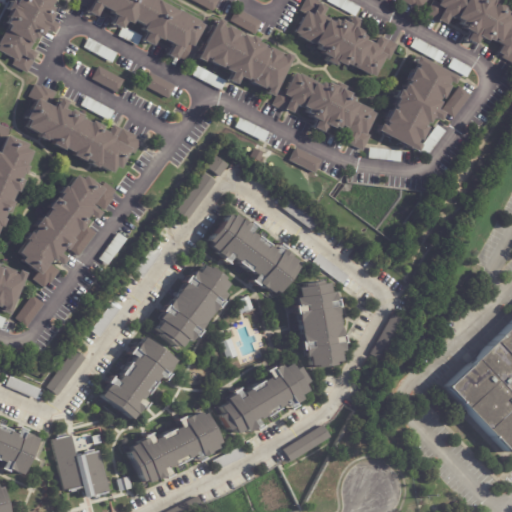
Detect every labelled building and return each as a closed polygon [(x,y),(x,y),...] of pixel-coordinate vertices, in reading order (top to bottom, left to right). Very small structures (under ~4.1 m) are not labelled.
[(62,0),(61,2),(57,0),(52,0),(50,5),(48,4),(45,9),(48,10),(46,15),(48,16),(44,22),(52,26),(47,36),(39,32),(36,39),(34,38),(32,42),(28,41),(27,43),(29,44),(26,51),(34,55),(31,60),(34,61),(27,74),(12,66),(14,62),(0,54),(0,35),(4,28),(2,26),(4,22),(1,21),(5,13),(2,12),(8,2),(10,4),(12,0),(62,0)] [(194,44),(197,45),(188,62),(174,54),(171,60),(163,56),(169,46),(158,40),(157,41),(153,39),(148,46),(140,42),(138,45),(119,35),(124,26),(143,36),(144,34),(138,31),(141,26),(129,20),(126,24),(121,22),(117,30),(108,25),(112,17),(107,14),(108,12),(97,7),(92,17),(84,12),(87,7),(76,1),(76,0),(153,0),(155,1),(155,2),(167,8),(167,7),(195,22),(194,24),(198,26),(190,42),(194,44)] [(217,0),(211,12),(189,0),(217,0)] [(316,0),(326,5),(320,16),(326,19),(325,21),(328,23),(330,20),(334,23),(335,20),(342,24),(346,16),(356,21),(352,29),(358,33),(357,35),(362,37),(360,40),(364,42),(365,40),(372,44),(376,36),(382,39),(384,37),(397,44),(389,59),(383,56),(372,76),(368,74),(367,75),(350,66),(348,68),(341,65),(340,67),(333,64),(332,67),(322,62),(324,58),(317,54),(319,52),(314,50),(316,47),(296,36),(297,35),(292,33),(303,12),(299,10),(304,0),(316,0)] [(345,0),(359,7),(354,17),(325,1),(325,0),(345,0)] [(417,6),(416,8),(401,0),(426,0),(422,9),(417,6)] [(511,65),(500,59),(501,57),(495,54),(499,47),(492,43),(492,42),(489,40),(487,43),(482,41),(481,43),(474,40),(470,47),(461,42),(465,34),(459,31),(460,28),(455,26),(457,23),(453,21),(447,18),(443,25),(437,23),(424,17),(432,1),(436,3),(437,0),(493,0),(495,1),(493,5),(499,9),(499,10),(503,13),(501,17),(506,19),(507,17),(511,19),(511,65)] [(235,9),(260,23),(253,36),(228,23),(235,9)] [(246,37),(254,40),(253,43),(260,46),(259,48),(263,50),(264,48),(277,54),(276,57),(279,58),(282,54),(288,57),(269,98),(262,94),(264,90),(260,88),(259,90),(246,84),(247,81),(244,80),(243,82),(235,78),(232,86),(225,82),(222,90),(192,76),(197,66),(225,80),(228,74),(220,71),(222,68),(218,67),(217,69),(204,62),(205,60),(201,58),(199,63),(192,60),(212,19),(219,23),(217,27),(220,29),(221,27),(235,33),(233,36),(237,37),(238,35),(245,39),(246,37)] [(438,63),(437,63),(409,48),(414,38),(443,54),(438,63)] [(88,39),(115,54),(110,64),(81,48),(86,39),(88,39)] [(429,67),(451,80),(448,86),(444,84),(442,88),(444,89),(437,102),(434,100),(433,103),(435,105),(431,112),(439,116),(434,123),(427,119),(423,127),(421,125),(420,129),(422,130),(415,143),(413,142),(411,145),(415,148),(412,154),(372,133),(376,127),(380,129),(382,125),(380,125),(387,111),(389,112),(391,109),(389,108),(392,101),(390,100),(395,92),(397,93),(401,86),(403,87),(404,84),(402,83),(409,70),(411,71),(413,68),(408,65),(412,58),(429,67)] [(465,78),(446,68),(452,58),(470,69),(465,78)] [(115,93),(115,94),(89,80),(96,67),(121,81),(115,93)] [(150,74),(173,87),(166,100),(141,86),(148,73),(150,74)] [(337,85),(342,87),(340,91),(346,94),(345,97),(350,99),(348,102),(353,105),(354,102),(370,110),(370,112),(374,114),(365,132),(370,134),(363,151),(351,145),(351,144),(343,140),(347,132),(336,127),(335,130),(330,128),(329,130),(322,127),(319,133),(310,129),(313,122),(306,119),(307,116),(302,114),(304,110),(294,105),(290,113),(285,111),(285,112),(271,105),(279,89),(283,91),(292,73),(297,75),(297,74),(314,82),(313,84),(316,85),(317,83),(322,85),(323,83),(330,87),(332,83),(337,85)] [(461,90),(469,96),(452,120),(440,111),(457,87),(461,90)] [(107,121),(107,122),(79,106),(84,97),(112,112),(107,121)] [(109,130),(113,132),(108,143),(113,145),(121,130),(135,137),(134,140),(140,143),(133,156),(125,151),(114,173),(110,170),(106,176),(93,169),(92,172),(84,168),(85,166),(79,163),(78,165),(67,159),(68,156),(59,152),(57,154),(46,148),(48,145),(42,142),(41,144),(34,140),(35,138),(22,131),(25,124),(21,122),(31,101),(49,111),(55,100),(63,105),(58,112),(63,115),(64,113),(76,119),(75,121),(85,126),(86,124),(97,130),(96,133),(101,136),(105,128),(109,130)] [(239,119),(267,133),(262,143),(233,128),(238,119),(239,119)] [(23,170),(20,176),(18,175),(15,181),(17,182),(12,194),(10,193),(6,203),(8,204),(3,216),(1,215),(0,216),(0,220),(1,221),(0,223),(0,124),(10,129),(6,138),(23,145),(21,150),(27,153),(21,167),(24,168),(23,170)] [(425,158),(416,152),(436,126),(444,132),(425,158)] [(295,149),(320,161),(313,174),(288,161),(294,148),(295,149)] [(368,149),(400,152),(399,163),(366,159),(368,149)] [(227,165),(228,166),(219,177),(207,168),(216,156),(227,165)] [(215,182),(187,221),(176,212),(204,174),(215,182)] [(116,189),(117,190),(113,195),(115,197),(106,209),(93,199),(88,207),(97,214),(92,221),(85,216),(81,221),(84,223),(76,233),(74,231),(67,240),(69,242),(61,252),(59,250),(56,255),(63,260),(57,267),(61,270),(51,283),(49,282),(45,287),(33,278),(35,275),(18,262),(21,258),(15,254),(24,242),(22,240),(27,233),(29,234),(32,230),(30,229),(38,218),(40,220),(47,211),(44,209),(52,199),(54,200),(58,195),(56,194),(62,187),(64,188),(73,176),(78,180),(81,177),(99,190),(106,181),(116,189)] [(316,222),(286,203),(281,210),(312,229),(316,222)] [(248,222),(254,227),(249,233),(254,237),(255,236),(268,246),(267,247),(273,251),(277,246),(276,245),(277,244),(284,249),(283,250),(281,249),(281,250),(295,262),(293,265),(296,267),(277,294),(273,291),(271,294),(264,289),(263,290),(251,281),(254,276),(247,271),(249,268),(239,260),(237,263),(230,258),(227,263),(214,254),(215,253),(208,248),(210,246),(206,243),(227,215),(230,218),(233,215),(246,225),(248,222)] [(88,230),(94,234),(77,258),(65,249),(82,226),(88,230)] [(97,260),(116,233),(125,240),(105,266),(97,260)] [(142,279),(134,273),(153,247),(161,254),(142,279)] [(342,286),(342,287),(311,264),(318,255),(348,278),(342,286)] [(218,301),(188,343),(184,340),(178,348),(173,344),(171,346),(157,336),(159,333),(153,329),(159,322),(156,319),(160,314),(158,312),(163,305),(165,306),(181,284),(180,283),(185,275),(187,277),(191,271),(195,273),(200,266),(209,272),(210,270),(222,278),(220,281),(225,285),(219,293),(223,295),(218,301)] [(0,267),(11,273),(11,275),(14,276),(16,272),(23,275),(5,316),(0,314),(0,267)] [(335,301),(336,308),(335,308),(338,336),(340,336),(342,344),(340,345),(341,351),(338,352),(339,362),(333,363),(333,366),(315,368),(315,366),(309,367),(307,357),(302,358),(301,351),(299,351),(298,343),(299,343),(294,299),(296,298),(295,288),(302,287),(301,284),(319,282),(320,284),(326,283),(328,293),(332,292),(333,300),(335,299),(335,301)] [(26,326),(24,328),(13,320),(30,296),(41,305),(26,326)] [(247,298),(250,309),(242,312),(243,314),(238,316),(235,309),(241,307),(238,301),(247,298)] [(90,332),(113,301),(121,308),(99,338),(90,332)] [(369,357),(392,315),(405,322),(382,364),(369,357)] [(511,447),(504,455),(442,389),(511,322),(511,447)] [(165,373),(163,375),(165,377),(161,383),(155,378),(151,384),(152,384),(142,398),(141,397),(137,402),(143,406),(138,412),(137,411),(128,422),(96,398),(104,387),(102,385),(107,378),(109,379),(108,380),(113,383),(116,378),(115,378),(125,365),(126,365),(131,359),(126,356),(125,357),(124,356),(129,350),(132,351),(141,339),(172,363),(165,373)] [(234,353),(236,358),(225,361),(219,344),(229,340),(234,353)] [(74,352),(84,359),(56,397),(45,389),(72,351),(74,352)] [(286,407),(285,408),(282,402),(280,403),(281,405),(254,422),(256,425),(243,433),(241,430),(233,435),(229,428),(225,431),(217,417),(221,414),(217,407),(225,403),(222,399),(230,395),(228,392),(234,389),(239,398),(241,397),(239,394),(245,391),(245,390),(258,382),(259,383),(265,379),(266,381),(268,380),(263,371),(269,368),(270,370),(277,366),(279,369),(287,364),(291,371),(296,368),(305,382),(300,385),(304,391),(295,397),(298,400),(286,407)] [(35,389),(38,391),(34,400),(4,387),(8,378),(35,389)] [(201,459),(200,460),(195,463),(192,455),(184,459),(183,457),(171,463),(172,466),(165,469),(167,474),(147,484),(145,481),(141,483),(126,453),(130,451),(128,448),(135,444),(142,440),(140,438),(148,434),(149,435),(148,436),(151,441),(157,439),(156,438),(171,430),(172,431),(178,428),(175,422),(173,423),(173,422),(180,417),(182,420),(189,417),(197,413),(199,417),(203,415),(218,444),(214,446),(215,449),(207,453),(201,459)] [(0,426),(8,430),(7,432),(13,435),(16,429),(14,428),(15,427),(22,430),(21,433),(35,439),(20,475),(6,469),(5,472),(0,469),(0,465),(1,463),(0,462),(0,426)] [(326,427),(333,438),(292,463),(285,451),(325,426),(326,427)] [(94,446),(92,446),(90,438),(99,436),(101,444),(94,446)] [(96,453),(97,453),(107,495),(80,501),(77,491),(62,495),(50,442),(66,438),(71,459),(96,453)] [(214,471),(210,463),(239,449),(243,458),(215,472),(214,471)] [(129,490),(118,493),(115,481),(127,478),(130,490),(129,490)] [(196,498),(202,510),(198,511),(168,511),(196,497),(196,498)]
